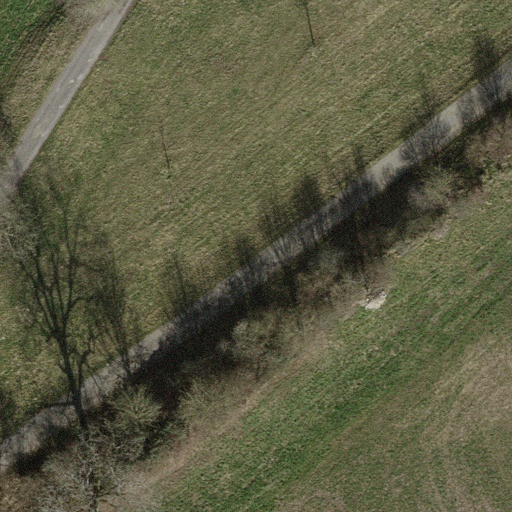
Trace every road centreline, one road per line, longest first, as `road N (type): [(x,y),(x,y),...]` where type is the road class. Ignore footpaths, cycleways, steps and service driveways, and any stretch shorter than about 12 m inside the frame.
road 1 (track): [(511,71),(0,461)]
road 2 (track): [(0,184),(116,0)]
